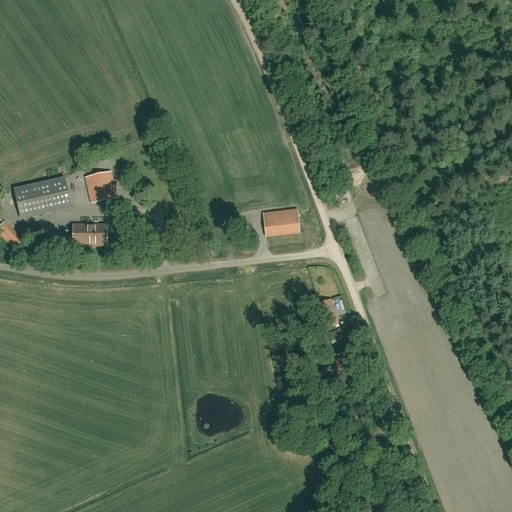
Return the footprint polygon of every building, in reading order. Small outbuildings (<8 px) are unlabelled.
[(110,173),(86,179),(92,204),(116,199),(110,173)] [(64,179),(14,191),(21,221),(71,209),(64,179)] [(266,237),(299,233),(297,211),(263,215),(266,237)] [(0,234),(15,248),(23,240),(4,223),(0,227),(0,234)] [(73,226),(73,246),(107,246),(107,226),(73,226)] [(339,325),(331,300),(318,304),(325,329),(339,325)] [(329,347),(335,373),(349,370),(343,344),(329,347)]
